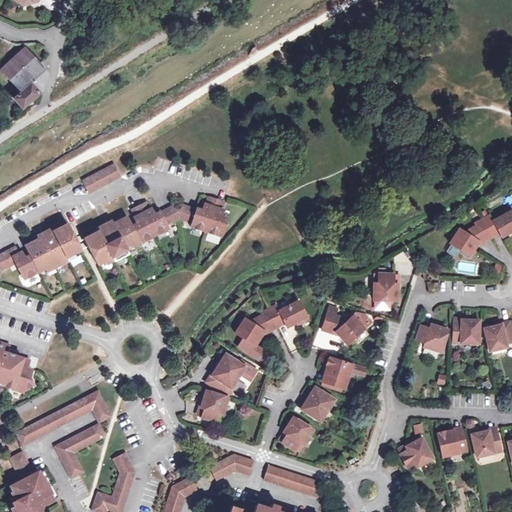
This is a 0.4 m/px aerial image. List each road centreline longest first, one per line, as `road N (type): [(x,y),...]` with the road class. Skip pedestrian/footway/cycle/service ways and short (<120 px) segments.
road 1 (residential): [(0,138),(219,0)]
road 2 (residential): [(0,237),(69,195),(89,203),(149,177),(223,185)]
road 3 (residential): [(385,412),(417,293),(501,297),(511,285)]
road 4 (residential): [(83,511),(41,443),(85,420)]
road 5 (residential): [(385,412),(511,416)]
road 6 (residential): [(115,342),(0,303)]
